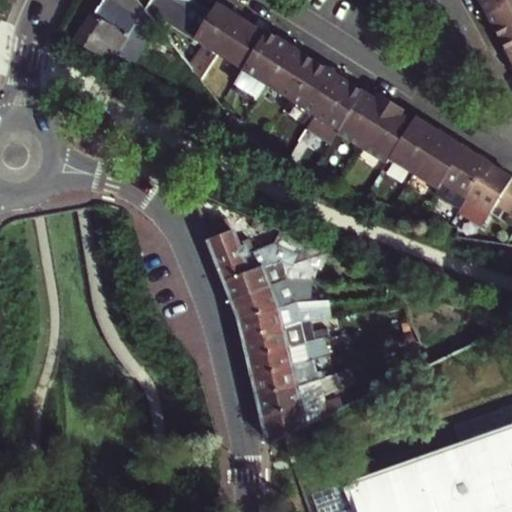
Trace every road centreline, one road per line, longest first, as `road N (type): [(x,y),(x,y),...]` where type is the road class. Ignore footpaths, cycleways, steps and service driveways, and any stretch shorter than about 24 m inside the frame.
road 1 (residential): [(249,511),(235,381),(181,229),(145,192),(56,166)]
road 2 (residential): [(271,0),(397,77)]
road 3 (residential): [(397,77),(496,142),(511,136)]
